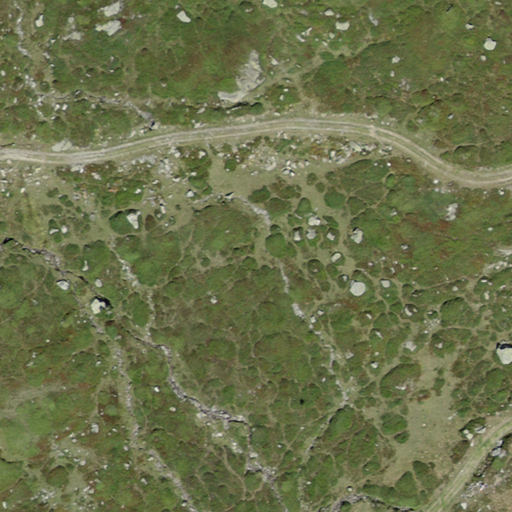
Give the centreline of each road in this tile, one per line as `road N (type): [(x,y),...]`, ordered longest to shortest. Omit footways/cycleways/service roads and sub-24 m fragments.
road 1 (track): [(511,172),(469,178),(383,134),(333,125),(202,133),(75,158),(0,156)]
road 2 (track): [(431,511),(511,420)]
